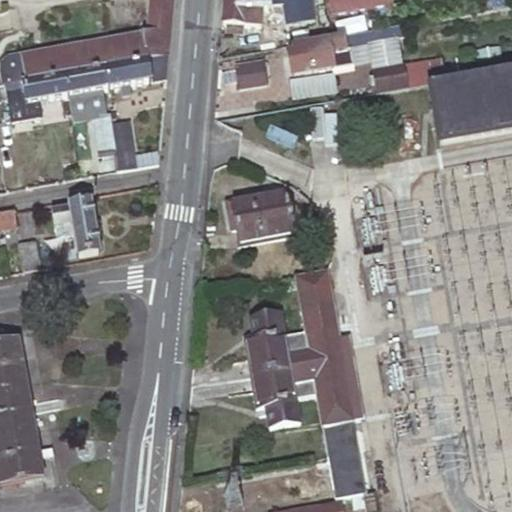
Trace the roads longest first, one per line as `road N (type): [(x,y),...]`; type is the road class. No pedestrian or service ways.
road 1 (tertiary): [(142,511),(168,272)]
road 2 (residential): [(0,302),(168,272)]
road 3 (tertiary): [(184,140),(196,0)]
road 4 (tertiary): [(168,272),(184,140)]
